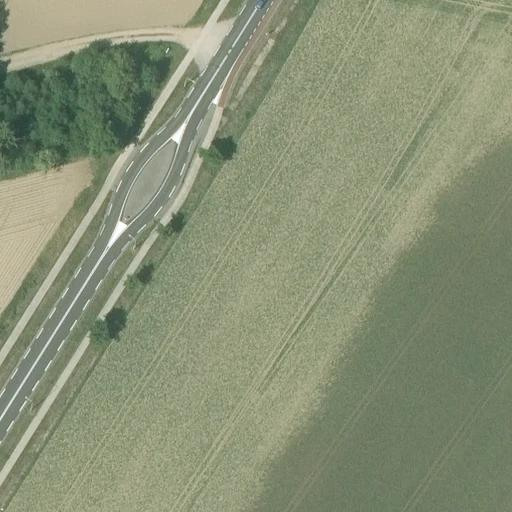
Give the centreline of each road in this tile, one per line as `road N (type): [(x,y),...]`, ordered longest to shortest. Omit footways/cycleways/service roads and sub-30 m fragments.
road 1 (primary): [(88,279),(163,197),(228,56)]
road 2 (primary): [(228,56),(128,178),(88,279)]
road 3 (track): [(0,70),(161,35),(194,37),(228,56)]
road 4 (primary): [(88,279),(0,421)]
